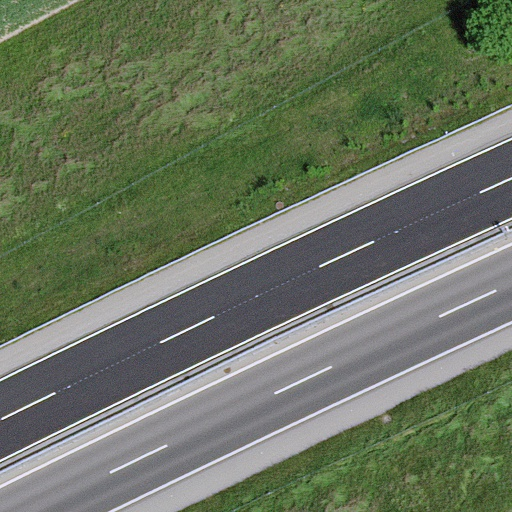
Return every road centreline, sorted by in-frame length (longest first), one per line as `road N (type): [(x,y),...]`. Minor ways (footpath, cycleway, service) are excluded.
road 1 (motorway): [(511,178),(0,419)]
road 2 (motorway): [(28,511),(511,282)]
